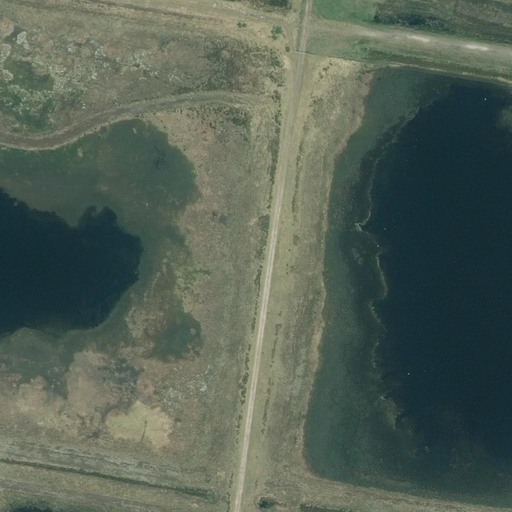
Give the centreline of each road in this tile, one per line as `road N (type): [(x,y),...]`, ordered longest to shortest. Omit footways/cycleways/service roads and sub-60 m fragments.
road 1 (track): [(303,0),(234,491)]
road 2 (track): [(511,58),(141,0)]
